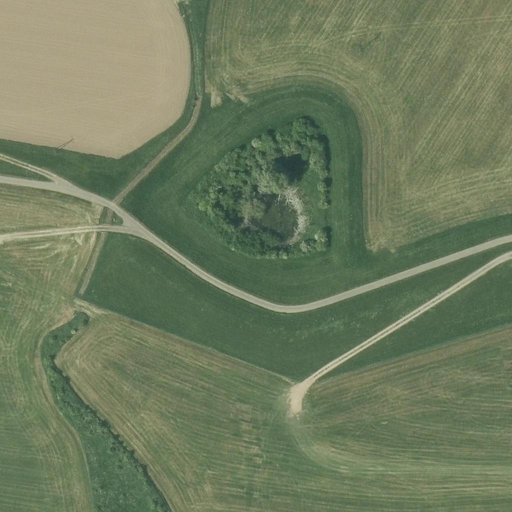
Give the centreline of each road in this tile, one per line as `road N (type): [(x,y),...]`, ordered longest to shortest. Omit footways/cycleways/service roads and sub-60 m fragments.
road 1 (unclassified): [(511,238),(285,310),(211,280),(98,199),(0,179)]
road 2 (track): [(201,82),(189,127),(108,210),(78,297)]
road 3 (track): [(511,254),(311,383)]
road 4 (track): [(145,233),(0,237)]
